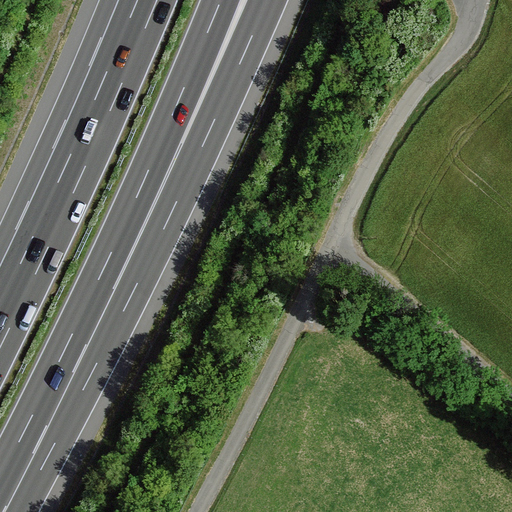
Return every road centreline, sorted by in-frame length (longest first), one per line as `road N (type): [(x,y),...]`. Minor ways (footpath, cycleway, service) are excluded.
road 1 (unclassified): [(199,511),(351,199),(412,97),(466,35),(479,0)]
road 2 (motorway): [(148,0),(0,327)]
road 3 (motorway): [(97,303),(181,187),(267,0)]
road 4 (motorway): [(97,303),(222,0)]
road 5 (track): [(511,396),(334,242)]
road 6 (motorway): [(0,496),(97,303)]
